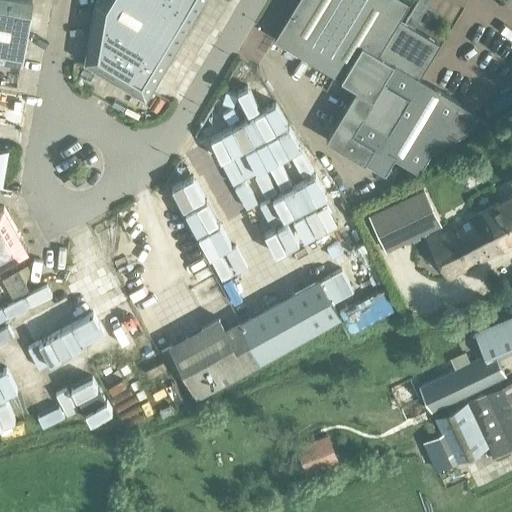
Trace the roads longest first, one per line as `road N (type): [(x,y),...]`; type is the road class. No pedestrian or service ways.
road 1 (unclassified): [(156,162),(96,200),(61,203),(37,173),(48,98)]
road 2 (unclassified): [(253,0),(156,162)]
road 3 (unclassified): [(156,162),(48,98)]
